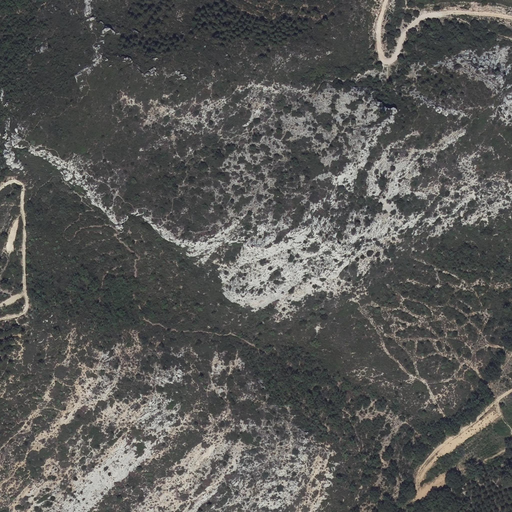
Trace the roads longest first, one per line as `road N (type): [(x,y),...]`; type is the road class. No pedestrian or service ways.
road 1 (track): [(511,16),(428,14),(407,24),(385,61),(377,30),(385,0)]
road 2 (track): [(0,189),(21,184),(27,302),(25,312),(0,320)]
